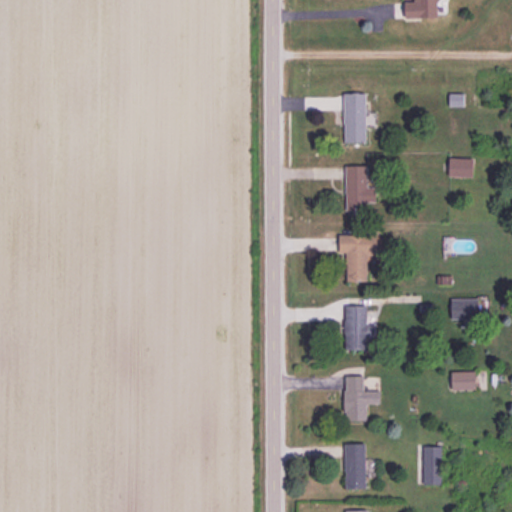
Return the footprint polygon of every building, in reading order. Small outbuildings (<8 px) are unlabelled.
[(365,93),(343,93),(343,142),(365,142),(365,93)] [(366,165),(345,165),(345,210),(366,210),(365,202),(375,202),(375,186),(367,186),(366,165)] [(346,281),(367,280),(366,255),(377,255),(376,233),(338,234),(338,253),(345,253),(346,281)] [(478,298),(451,298),(450,318),(477,318),(478,298)] [(366,305),(344,305),(343,349),(366,349),(366,336),(375,336),(375,324),(365,324),(366,305)] [(474,371),(451,371),(451,389),(475,388),(474,371)] [(380,390),(362,390),(363,375),(344,375),(344,420),(366,420),(366,403),(380,403),(380,390)] [(423,484),(441,483),(440,446),(422,446),(423,484)]
